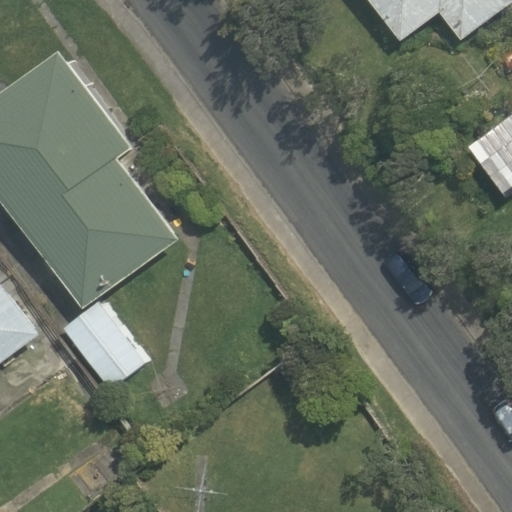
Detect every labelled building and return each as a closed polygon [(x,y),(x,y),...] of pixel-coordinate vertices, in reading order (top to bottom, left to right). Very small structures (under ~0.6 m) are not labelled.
[(511,0),(378,0),(406,37),(445,8),(467,37),(511,2),(511,0)] [(0,181),(89,303),(187,233),(124,150),(139,140),(68,42),(0,90),(0,181)] [(511,198),(511,117),(473,147),(511,198)] [(0,363),(47,330),(0,268),(0,363)] [(152,361),(105,296),(69,323),(117,387),(152,361)]
